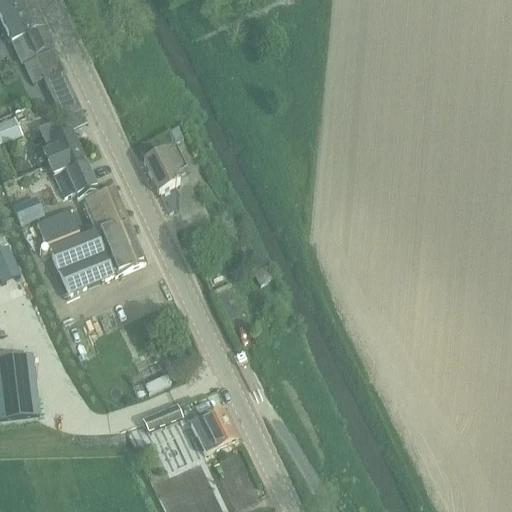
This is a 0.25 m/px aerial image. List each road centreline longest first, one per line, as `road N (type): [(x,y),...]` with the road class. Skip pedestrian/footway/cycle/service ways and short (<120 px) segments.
road 1 (secondary): [(291,511),(47,0)]
road 2 (track): [(328,511),(258,400),(216,353)]
